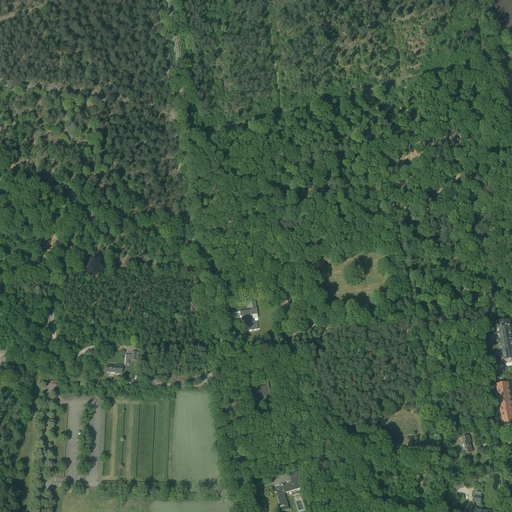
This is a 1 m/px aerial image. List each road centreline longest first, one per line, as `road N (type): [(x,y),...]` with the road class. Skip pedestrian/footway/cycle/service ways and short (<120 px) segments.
road 1 (unclassified): [(245,511),(168,0)]
road 2 (unclassified): [(42,511),(49,274),(35,237),(0,194)]
road 3 (track): [(189,138),(481,54)]
road 4 (unknown): [(0,80),(59,90),(65,124),(83,153),(78,184),(60,211),(51,294)]
road 5 (track): [(59,90),(169,105),(156,0)]
road 6 (track): [(239,472),(452,451)]
